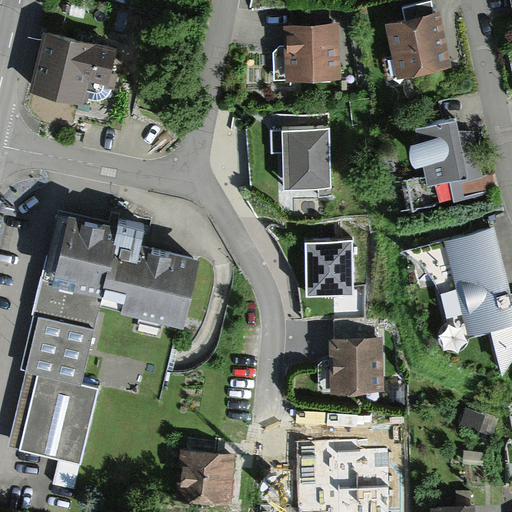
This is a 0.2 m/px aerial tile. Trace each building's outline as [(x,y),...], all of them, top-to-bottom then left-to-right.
[(403,9),(405,21),(434,14),(431,2),(403,9)] [(405,21),(387,25),(398,78),(450,67),(439,14),(434,14),(405,21)] [(140,34),(143,18),(124,15),(121,31),(140,34)] [(335,21),(285,21),(285,44),(273,44),(273,74),(335,74),(335,21)] [(119,44),(44,30),(34,85),(109,99),(119,44)] [(455,119),(414,127),(427,188),(451,183),(456,203),(484,197),(470,129),(458,131),(455,119)] [(328,123),(282,124),(282,128),(268,128),(268,152),(282,151),(282,187),(329,186),(328,123)] [(25,371),(6,448),(80,465),(99,387),(81,383),(98,309),(184,329),(201,258),(145,245),(149,228),(58,207),(19,369),(25,371)] [(511,289),(495,228),(405,251),(416,261),(428,273),(438,290),(446,324),(444,324),(442,327),(441,330),(440,334),(439,338),(440,341),(441,344),(443,347),(445,349),(447,351),(450,352),(453,352),(456,352),(459,351),(461,350),(464,348),(466,346),(468,343),(468,337),(491,331),(502,376),(511,362),(511,289)] [(354,296),(354,241),(306,242),(306,296),(354,296)] [(380,338),(330,338),(330,369),(320,369),(320,390),(380,390),(380,338)] [(414,450),(412,428),(391,429),(392,451),(414,450)] [(359,441),(298,443),(299,511),(390,511),(389,450),(359,451),(359,441)] [(228,450),(183,444),(177,490),(223,495),(228,450)]
